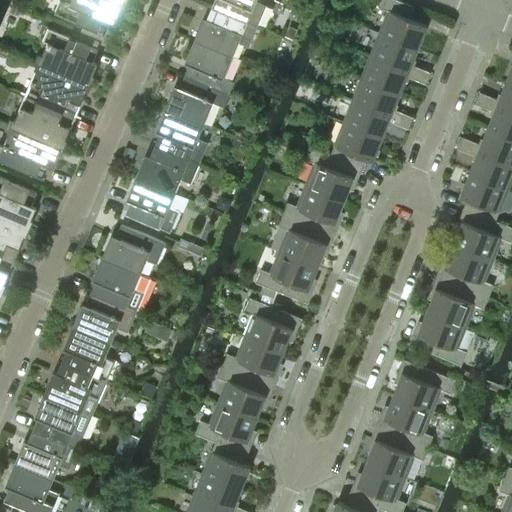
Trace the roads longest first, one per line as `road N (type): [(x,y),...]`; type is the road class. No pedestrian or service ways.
road 1 (residential): [(0,391),(166,0)]
road 2 (residential): [(414,190),(375,221),(297,416),(300,464)]
road 3 (residential): [(300,464),(337,433),(416,237),(414,190)]
road 4 (residential): [(414,190),(481,13)]
